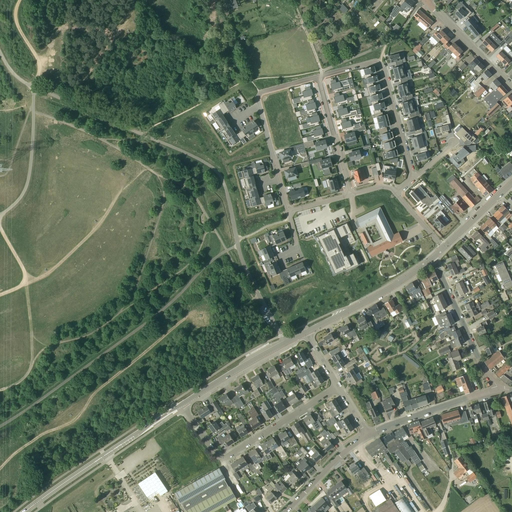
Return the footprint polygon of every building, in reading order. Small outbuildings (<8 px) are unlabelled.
[(410,9),(411,6),(415,2),(411,0),(410,0),(409,0),(405,0),(400,6),(404,9),(406,6),(409,9),(410,9)] [(468,17),(472,13),(462,3),(456,9),(458,11),(455,14),(461,19),(465,15),(468,17)] [(393,18),(401,8),(396,5),(392,11),(393,11),(390,15),(393,18)] [(428,28),(433,22),(419,10),(414,16),(428,28)] [(470,18),(464,23),(475,37),(483,32),(477,24),(476,25),(470,18)] [(353,28),(350,23),(340,30),(344,35),(353,28)] [(494,32),(500,27),(498,24),(491,29),(494,32)] [(440,40),(446,35),(441,30),(438,34),(437,32),(432,37),(438,43),(440,40)] [(445,48),(449,44),(447,42),(450,39),(446,35),(440,40),(445,45),(443,46),(445,48)] [(494,40),(491,37),(489,35),(482,42),(487,47),(494,40)] [(494,40),(487,47),(492,52),(499,45),(497,43),(494,40)] [(453,53),(458,47),(454,43),(451,46),(449,44),(445,48),(439,54),(442,57),(447,51),(451,55),(453,53)] [(453,53),(457,57),(456,58),(458,60),(461,57),(460,55),(463,52),(458,47),(453,53)] [(501,61),(508,54),(503,49),(496,56),(501,61)] [(392,60),(392,63),(402,60),(401,54),(394,56),(394,55),(390,56),(391,60),(392,60)] [(511,57),(508,54),(501,61),(506,66),(508,64),(510,66),(511,63),(511,57)] [(472,71),(480,63),(475,58),(470,64),(470,63),(467,67),(472,71)] [(393,71),(394,74),(404,72),(403,66),(405,66),(404,63),(398,64),(398,67),(394,68),(394,71),(393,71)] [(479,73),(484,67),(480,63),(472,71),(474,74),(477,71),(479,73)] [(365,79),(366,78),(371,77),(370,74),(376,72),(375,67),(364,69),(365,75),(364,75),(365,79)] [(482,87),(479,84),(479,83),(482,80),(480,79),(482,77),(485,80),(492,75),(487,70),(481,76),(475,81),(475,80),(473,82),(476,86),(474,88),(477,91),(482,87)] [(396,77),(396,80),(401,79),(401,82),(408,80),(407,77),(406,77),(404,72),(394,74),(395,78),(396,77)] [(367,88),(369,87),(373,86),(373,83),(378,81),(377,76),(366,78),(368,84),(366,84),(367,88)] [(475,80),(474,80),(476,78),(474,76),(468,81),(466,84),(468,86),(470,84),(471,84),(473,82),(475,80)] [(497,102),(508,92),(496,79),(490,85),(494,90),(484,100),(492,108),(497,103),(497,102)] [(329,83),(330,86),(332,85),(333,91),(350,87),(349,82),(341,84),(340,80),(329,83)] [(398,89),(398,92),(409,89),(408,84),(398,86),(399,89),(398,89)] [(370,97),(371,96),(376,95),(375,92),(381,90),(379,85),(369,87),(370,93),(369,93),(370,97)] [(482,86),(482,87),(477,91),(474,94),(478,98),(486,90),(482,86)] [(309,92),(311,92),(310,89),(303,91),(304,96),(294,99),(296,103),(311,99),(309,92)] [(400,95),(401,98),(410,95),(409,89),(398,92),(399,95),(400,95)] [(453,98),(458,93),(453,89),(449,93),(453,98)] [(372,106),(373,105),(378,104),(377,101),(383,99),(381,93),(376,95),(371,96),(372,102),(371,102),(372,106)] [(334,97),(335,100),(337,99),(338,106),(355,101),(353,97),(346,99),(345,94),(334,97)] [(511,96),(510,94),(502,101),(505,104),(504,104),(508,108),(506,109),(509,113),(511,110),(511,96)] [(283,107),(280,97),(266,100),(269,111),(283,107)] [(225,104),(224,102),(222,103),(227,112),(229,111),(230,112),(237,108),(231,99),(225,104)] [(402,106),(403,109),(413,107),(411,101),(402,103),(403,106),(402,106)] [(313,106),(315,105),(314,102),(306,105),(307,109),(299,112),(300,117),(315,112),(313,106)] [(373,111),(374,114),(380,113),(380,110),(385,108),(384,102),(378,104),(373,105),(375,111),(373,111)] [(227,112),(222,103),(219,105),(221,108),(211,115),(215,122),(223,116),(223,115),(227,112)] [(497,103),(492,108),(487,114),(490,117),(501,107),(497,103)] [(405,113),(405,115),(415,112),(413,107),(403,109),(404,113),(405,113)] [(337,110),(338,113),(339,112),(341,119),(357,115),(356,110),(348,112),(347,108),(337,110)] [(287,127),(284,112),(270,115),(274,130),(287,127)] [(378,123),(389,120),(387,114),(382,116),(381,113),(382,113),(382,112),(381,113),(374,114),(375,118),(376,118),(378,123)] [(408,123),(409,126),(418,124),(417,119),(419,118),(418,115),(411,116),(411,119),(407,121),(408,123)] [(227,122),(225,120),(226,119),(223,116),(215,122),(219,128),(218,128),(220,131),(224,128),(229,125),(227,122)] [(317,119),(319,118),(318,116),(310,118),(311,123),(302,125),(304,130),(319,125),(317,119)] [(379,132),(387,130),(386,130),(385,127),(390,126),(389,120),(378,123),(380,129),(378,129),(379,132)] [(259,128),(261,126),(258,121),(255,122),(254,121),(248,125),(254,133),(260,129),(259,128)] [(360,125),(360,123),(351,125),(351,123),(350,121),(341,123),(342,126),(343,125),(344,127),(345,132),(353,130),(358,128),(361,127),(360,125)] [(447,126),(433,129),(435,138),(448,135),(447,132),(449,132),(448,130),(451,129),(450,123),(446,124),(447,126)] [(422,132),(422,129),(420,129),(418,124),(409,126),(410,130),(410,132),(414,131),(415,134),(422,132)] [(224,128),(226,131),(223,133),(227,139),(235,134),(233,131),(231,128),(229,125),(224,128)] [(244,137),(246,136),(247,138),(254,133),(248,125),(242,129),(243,131),(241,132),(244,137)] [(471,143),(475,139),(473,136),(472,137),(463,127),(456,134),(464,142),(467,140),(468,141),(469,140),(471,143)] [(306,138),(307,142),(313,141),(323,138),(321,133),(321,131),(323,131),(322,128),(313,131),(314,135),(306,138)] [(484,130),(484,128),(482,128),(481,128),(478,131),(477,130),(476,130),(475,131),(475,132),(476,132),(475,133),(478,137),(484,131),(484,130)] [(488,129),(479,137),(481,139),(490,131),(488,129)] [(382,143),(389,141),(388,139),(394,138),(392,132),(386,133),(386,130),(387,130),(379,132),(380,135),(381,135),(383,140),(381,141),(382,143)] [(275,135),(279,148),(292,145),(289,131),(275,135)] [(235,134),(227,139),(231,146),(244,137),(241,132),(236,135),(235,134)] [(423,141),(425,141),(422,132),(415,134),(416,137),(412,138),(412,140),(412,141),(412,144),(423,141)] [(344,137),(345,143),(353,141),(353,140),(356,139),(354,133),(352,133),(352,134),(344,136),(345,137),(344,137)] [(369,134),(362,136),(364,144),(368,142),(367,139),(370,138),(369,134)] [(325,141),(318,143),(318,142),(317,142),(317,143),(315,143),(317,150),(327,147),(325,141)] [(384,151),(391,150),(391,148),(396,147),(394,141),(389,142),(389,141),(382,143),(382,144),(384,144),(385,149),(384,150),(384,151)] [(412,144),(413,148),(414,147),(415,150),(419,149),(420,151),(427,149),(426,146),(424,147),(423,141),(412,144)] [(305,148),(304,143),(296,145),(299,154),(306,152),(305,148)] [(467,153),(462,147),(450,158),(452,161),(449,164),(454,168),(462,161),(461,158),(467,153)] [(420,151),(421,154),(416,155),(418,161),(421,161),(425,160),(424,160),(427,159),(426,153),(428,153),(427,149),(420,151)] [(288,150),(288,151),(280,153),(282,160),(292,157),(290,150),(288,151),(288,150)] [(391,150),(384,151),(385,153),(386,153),(388,159),(398,156),(397,150),(391,151),(391,150)] [(349,155),(348,155),(350,162),(358,159),(361,158),(359,151),(357,152),(357,151),(357,152),(349,154),(349,155)] [(322,161),(318,162),(319,169),(332,165),(330,159),(323,161),(322,161)] [(255,164),(256,167),(258,173),(258,174),(265,172),(265,170),(268,169),(266,163),(263,164),(263,162),(255,164)] [(492,190),(470,164),(468,162),(462,168),(471,178),(470,179),(473,182),(485,196),(492,190)] [(506,179),(511,174),(511,165),(501,172),(506,179)] [(392,178),(394,168),(386,166),(384,176),(392,178)] [(253,175),(258,173),(256,167),(250,169),(242,171),(243,179),(253,176),(253,175)] [(293,169),(285,171),(287,178),(297,175),(295,168),(293,169),(292,169),(293,169)] [(361,170),(354,171),(357,182),(364,180),(361,170)] [(253,176),(243,179),(245,186),(244,186),(245,189),(250,188),(256,186),(255,183),(254,183),(254,180),(253,176)] [(331,190),(338,188),(336,181),(332,182),(331,178),(324,180),(326,187),(330,186),(331,190)] [(247,192),(249,199),(259,197),(258,193),(257,193),(256,190),(257,190),(256,186),(250,188),(251,191),(247,192)] [(292,200),(305,196),(303,188),(289,192),(292,200)] [(422,205),(424,208),(431,201),(428,198),(427,199),(423,195),(420,198),(412,189),(406,194),(415,203),(417,201),(420,205),(421,204),(422,205)] [(474,199),(468,192),(462,198),(471,208),(480,200),(477,196),(474,199)] [(264,197),(266,203),(266,206),(274,204),(273,202),(276,201),(275,195),(272,196),(271,194),(264,196),(264,197)] [(259,198),(259,197),(249,199),(251,207),(266,203),(264,197),(259,198)] [(452,209),(457,214),(460,212),(461,213),(466,208),(463,205),(464,204),(460,200),(453,206),(447,199),(443,203),(450,211),(452,209)] [(498,210),(505,217),(510,213),(503,205),(498,210)] [(372,256),(391,247),(403,241),(399,232),(394,235),(381,207),(357,218),(361,228),(364,227),(370,242),(372,245),(367,248),(372,256)] [(500,222),(505,217),(498,210),(493,215),(500,222)] [(436,219),(444,228),(450,222),(442,214),(436,219)] [(489,228),(492,230),(497,225),(490,218),(485,223),(489,228)] [(345,223),(315,238),(335,277),(361,264),(355,252),(352,254),(345,238),(351,235),(345,223)] [(487,230),(489,228),(485,223),(480,228),(484,233),(484,232),(487,235),(489,233),(487,230)] [(365,244),(369,243),(370,242),(366,231),(360,234),(365,244)] [(489,244),(488,243),(481,236),(477,231),(471,236),(476,241),(479,238),(484,243),(480,247),(484,252),(487,249),(486,247),(489,244)] [(278,234),(282,242),(287,240),(283,232),(278,234)] [(282,242),(278,234),(273,236),(277,244),(282,242)] [(499,245),(492,238),(489,241),(493,244),(494,250),(499,245)] [(471,261),(470,259),(476,254),(472,250),(470,251),(464,244),(459,250),(467,259),(466,260),(468,263),(471,261)] [(264,255),(272,251),(270,246),(261,250),(264,255)] [(272,251),(264,255),(266,260),(274,257),(272,251)] [(450,270),(456,267),(455,264),(459,262),(457,258),(451,261),(452,262),(447,265),(450,270)] [(268,266),(271,271),(279,267),(277,262),(268,266)] [(297,264),(301,273),(306,270),(303,262),(297,264)] [(499,273),(507,270),(503,262),(495,265),(499,273)] [(292,267),(296,275),(301,273),(297,264),(292,267)] [(458,266),(456,267),(450,270),(452,276),(457,274),(458,275),(465,272),(464,269),(460,270),(458,266)] [(273,276),(281,273),(279,267),(271,271),(273,276)] [(291,277),(296,275),(292,267),(287,269),(291,277)] [(510,278),(507,270),(499,273),(502,281),(510,278)] [(431,283),(438,280),(434,271),(418,279),(423,290),(432,286),(431,283)] [(511,286),(511,281),(510,278),(502,281),(505,289),(511,286)] [(467,285),(465,281),(464,279),(460,280),(461,282),(456,284),(458,290),(468,285),(467,285)] [(417,283),(413,285),(412,283),(405,287),(409,293),(411,296),(421,291),(417,283)] [(471,292),(470,289),(468,285),(458,290),(461,295),(467,292),(467,293),(471,292)] [(436,303),(444,300),(441,293),(433,297),(436,303)] [(416,304),(413,298),(407,302),(410,307),(416,304)] [(394,303),(392,299),(385,304),(390,313),(393,317),(403,310),(400,304),(396,306),(394,303)] [(439,310),(447,307),(444,300),(436,303),(439,310)] [(489,306),(487,302),(487,301),(484,303),(484,304),(483,304),(468,311),(471,317),(478,314),(476,309),(478,308),(479,310),(489,306)] [(468,311),(483,304),(480,305),(479,302),(476,303),(477,305),(474,306),(472,302),(465,305),(468,311)] [(387,314),(386,312),(383,307),(379,310),(376,304),(370,308),(377,320),(387,314)] [(490,320),(496,315),(493,311),(487,315),(490,320)] [(438,324),(452,318),(450,313),(446,315),(444,312),(440,314),(435,316),(438,324)] [(367,323),(364,317),(357,320),(360,326),(358,326),(361,330),(365,328),(368,326),(367,323)] [(413,325),(409,318),(404,321),(407,328),(413,325)] [(454,327),(450,329),(449,326),(455,323),(452,318),(438,324),(439,324),(440,327),(443,326),(444,328),(443,328),(444,331),(442,332),(439,335),(443,333),(449,330),(450,329),(454,327)] [(486,332),(484,326),(489,324),(488,320),(479,324),(480,327),(476,329),(479,335),(486,332)] [(354,329),(350,331),(347,326),(340,329),(343,335),(347,333),(350,337),(354,335),(355,339),(357,342),(360,340),(354,329)] [(450,333),(449,330),(443,333),(439,335),(441,339),(445,337),(445,336),(449,334),(450,337),(453,335),(455,339),(462,336),(459,329),(456,330),(456,331),(452,332),(450,333)] [(334,340),(331,334),(324,338),(325,340),(322,341),(324,345),(334,340)] [(452,348),(465,343),(462,336),(455,339),(455,340),(449,342),(452,348)] [(498,351),(497,348),(499,346),(503,345),(499,337),(496,338),(490,343),(491,346),(485,349),(488,355),(495,352),(498,351)] [(439,351),(441,356),(451,352),(448,346),(439,351)] [(447,354),(448,358),(453,371),(460,368),(458,361),(462,359),(458,350),(450,353),(447,354)] [(304,361),(307,366),(312,362),(308,355),(305,356),(302,351),(296,355),(295,355),(295,356),(296,358),(297,358),(298,357),(301,363),(304,361)] [(335,363),(344,357),(341,351),(332,357),(335,363)] [(490,370),(505,358),(503,357),(500,352),(499,351),(484,362),(490,370)] [(344,365),(347,363),(344,357),(335,363),(339,368),(344,365)] [(295,364),(294,365),(290,358),(283,361),(286,367),(283,369),(286,375),(292,372),(291,370),(296,367),(295,364)] [(510,367),(508,365),(507,363),(495,374),(498,378),(510,367)] [(346,380),(356,374),(354,372),(356,371),(353,365),(347,368),(349,371),(344,374),(346,377),(345,378),(346,380)] [(269,378),(271,377),(275,375),(277,379),(280,377),(274,366),(268,370),(269,372),(266,374),(269,378)] [(311,382),(320,376),(317,370),(311,374),(310,371),(307,373),(305,370),(300,373),(303,377),(307,375),(311,382)] [(511,374),(509,372),(508,371),(505,376),(504,375),(500,379),(510,386),(511,382),(511,374)] [(356,382),(357,385),(363,381),(361,378),(359,380),(356,374),(346,380),(348,383),(349,382),(351,385),(356,382)] [(465,394),(474,391),(469,378),(467,374),(455,379),(456,380),(458,387),(462,386),(465,394)] [(257,388),(261,386),(263,384),(262,382),(262,381),(258,375),(251,379),(257,388)] [(311,382),(312,384),(315,388),(319,386),(318,385),(324,382),(320,376),(311,382)] [(244,395),(249,392),(247,389),(245,390),(242,385),(235,389),(238,395),(243,392),(244,395)] [(308,390),(305,386),(304,385),(299,389),(300,391),(302,393),(302,394),(308,390)] [(435,388),(438,393),(444,390),(441,385),(435,388)] [(261,395),(258,389),(252,393),(255,398),(261,395)] [(280,399),(282,397),(279,392),(274,395),(279,403),(275,405),(279,412),(286,408),(280,399)] [(227,394),(220,398),(224,405),(229,406),(234,403),(231,399),(230,400),(227,394)] [(287,398),(291,405),(293,403),(294,403),(299,400),(294,394),(287,398)] [(511,423),(511,398),(510,394),(501,397),(511,423)] [(410,400),(412,409),(428,404),(425,395),(410,400)] [(412,409),(410,400),(408,401),(407,396),(401,398),(406,411),(412,409)] [(382,401),(386,412),(387,412),(387,411),(388,410),(389,412),(392,410),(393,409),(392,407),(395,405),(391,397),(385,399),(386,400),(382,401)] [(332,409),(338,405),(335,399),(329,403),(329,402),(325,405),(327,408),(330,406),(332,409)] [(216,401),(211,404),(216,412),(214,414),(217,419),(224,414),(216,401)] [(270,418),(273,416),(268,408),(270,406),(271,408),(272,408),(267,401),(262,404),(266,411),(262,413),(267,420),(270,418)] [(369,401),(365,403),(370,415),(372,414),(373,418),(379,415),(376,406),(372,408),(369,401)] [(493,408),(491,408),(489,401),(484,402),(486,411),(486,410),(487,413),(484,414),(486,420),(489,419),(488,416),(495,415),(493,408)] [(328,424),(335,420),(334,417),(337,415),(336,414),(342,411),(338,405),(332,409),(329,411),(333,417),(326,422),(328,424)] [(477,418),(476,414),(473,405),(468,407),(470,415),(472,415),(474,419),(477,418)] [(211,412),(207,406),(199,412),(202,418),(211,412)] [(259,415),(255,409),(253,406),(251,408),(252,409),(248,412),(252,417),(248,420),(249,422),(253,429),(261,424),(256,416),(259,415)] [(465,417),(463,412),(459,413),(458,410),(441,415),(443,423),(465,417)] [(243,424),(246,422),(241,414),(238,416),(239,417),(243,424)] [(315,422),(310,414),(304,419),(308,425),(311,423),(315,430),(322,426),(318,420),(315,422)] [(420,423),(427,435),(432,433),(430,428),(436,425),(433,417),(420,423)] [(344,427),(350,424),(346,418),(340,421),(340,420),(337,422),(335,420),(328,424),(329,427),(336,423),(340,429),(344,427)] [(228,426),(226,423),(224,425),(222,422),(218,425),(215,421),(209,426),(213,433),(220,428),(221,431),(226,428),(228,426)] [(427,435),(420,423),(419,421),(407,425),(410,434),(418,432),(422,440),(425,439),(429,444),(431,442),(427,437),(426,435),(427,435)] [(305,433),(305,432),(302,427),(301,428),(298,423),(291,427),(296,435),(299,432),(301,435),(306,443),(310,441),(310,440),(312,439),(308,432),(305,433)] [(237,428),(238,430),(242,437),(248,432),(243,424),(240,426),(239,426),(237,427),(237,428)] [(350,424),(344,427),(347,433),(353,429),(350,424)] [(401,445),(405,450),(409,447),(406,441),(405,442),(404,441),(409,438),(407,435),(402,427),(393,433),(401,445)] [(329,435),(327,433),(324,429),(322,431),(325,434),(323,436),(325,438),(320,442),(323,445),(328,451),(333,446),(330,442),(333,439),(329,435)] [(290,438),(286,431),(283,433),(283,432),(278,435),(283,442),(287,440),(291,446),(297,442),(293,436),(290,438)] [(393,433),(392,432),(382,439),(388,449),(391,447),(394,452),(394,451),(404,463),(411,457),(408,454),(405,450),(401,445),(393,433)] [(221,436),(218,438),(222,444),(225,442),(227,446),(234,442),(229,434),(222,438),(221,436)] [(287,455),(284,450),(281,444),(278,446),(273,438),(267,442),(272,450),(276,448),(279,453),(281,452),(284,457),(287,455)] [(386,448),(380,440),(379,438),(375,441),(377,444),(379,443),(381,446),(382,446),(384,450),(381,451),(385,457),(384,457),(389,465),(392,463),(386,453),(389,451),(387,449),(386,448)] [(381,451),(384,450),(382,446),(381,446),(379,443),(377,444),(375,441),(371,444),(375,450),(378,454),(381,451)] [(269,452),(272,450),(267,442),(261,446),(266,454),(264,455),(267,461),(272,457),(269,452)] [(372,457),(378,454),(375,450),(371,444),(365,447),(370,454),(372,457)] [(299,449),(305,455),(308,453),(302,447),(299,449)] [(311,456),(316,461),(322,456),(313,447),(311,449),(314,453),(311,456)] [(248,453),(254,463),(261,458),(259,455),(260,455),(259,454),(259,455),(255,449),(248,453)] [(411,457),(416,464),(420,461),(417,457),(415,454),(414,455),(412,451),(408,454),(411,457)] [(470,468),(461,456),(454,461),(458,467),(458,469),(453,472),(458,478),(466,471),(469,475),(466,477),(470,483),(477,477),(473,472),(470,468)] [(237,461),(241,467),(247,464),(243,457),(237,461)] [(306,462),(307,461),(304,457),(299,462),(301,463),(297,467),(303,473),(310,467),(306,462)] [(235,471),(241,468),(241,467),(237,461),(231,464),(235,471)] [(255,463),(252,465),(255,469),(256,471),(257,471),(259,469),(262,468),(258,462),(256,464),(255,463)] [(365,475),(356,463),(348,468),(353,475),(357,472),(359,475),(361,479),(365,475)] [(288,479),(292,483),(298,478),(292,472),(295,469),(292,465),(289,468),(290,469),(287,472),(291,477),(288,479)] [(181,504),(182,503),(225,479),(226,479),(219,468),(175,493),(181,504)] [(155,472),(139,483),(148,496),(157,490),(161,495),(168,491),(155,472)] [(193,511),(191,508),(229,487),(225,479),(182,503),(186,511),(185,511),(193,511)] [(276,487),(282,493),(287,488),(283,484),(280,486),(277,483),(275,485),(271,481),(269,483),(270,484),(274,489),(276,487)] [(341,481),(335,486),(339,492),(342,496),(348,492),(346,489),(345,487),(346,487),(341,481)] [(271,491),(274,489),(270,484),(268,486),(271,490),(269,491),(268,492),(264,495),(267,498),(266,498),(271,503),(277,498),(271,491)] [(191,508),(193,511),(213,511),(237,499),(230,486),(229,487),(191,508)] [(328,490),(332,496),(339,492),(335,486),(328,490)] [(376,506),(386,500),(380,489),(369,496),(376,506)] [(261,499),(259,496),(258,494),(253,498),(256,503),(261,499)] [(415,511),(404,496),(395,502),(401,511),(415,511)] [(324,511),(322,510),(328,504),(322,498),(310,509),(311,511),(324,511)] [(396,511),(399,511),(391,499),(373,511),(396,511)] [(260,511),(253,502),(250,505),(249,504),(246,507),(249,511),(251,511),(260,511)]
